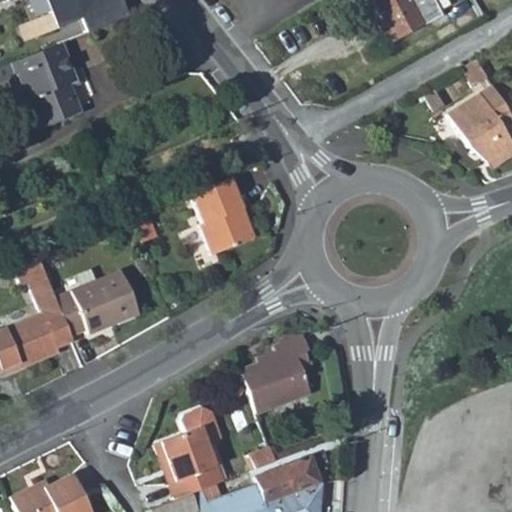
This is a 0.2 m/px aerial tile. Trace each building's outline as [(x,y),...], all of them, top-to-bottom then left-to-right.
[(50,0),(43,3),(54,31),(78,21),(83,34),(125,17),(117,0),(50,0)] [(333,0),(334,0),(325,4),(328,11),(338,6),(338,5),(346,0),(333,0)] [(368,0),(381,23),(377,26),(388,45),(439,16),(429,0),(368,0)] [(70,76),(57,45),(0,67),(0,83),(13,78),(34,130),(76,113),(62,79),(70,76)] [(499,131),(511,122),(511,119),(492,88),(445,115),(464,146),(484,165),(511,155),(511,150),(504,138),(499,131)] [(511,122),(499,131),(504,138),(511,150),(511,122)] [(240,210),(227,179),(188,194),(201,225),(197,227),(209,257),(214,255),(251,238),(244,220),(239,223),(235,213),(240,210)] [(155,238),(145,212),(128,219),(139,243),(155,238)] [(209,257),(195,262),(199,272),(218,264),(214,255),(209,257)] [(53,298),(45,277),(36,256),(10,266),(18,287),(29,283),(37,305),(40,312),(0,328),(0,369),(22,360),(25,366),(57,353),(55,348),(71,342),(69,336),(53,298)] [(119,272),(53,298),(69,336),(84,330),(87,336),(136,315),(119,272)] [(274,358),(237,372),(253,415),(306,396),(296,366),(306,363),(301,350),(304,349),(300,339),(271,349),(274,358)] [(0,371),(1,375),(25,366),(22,360),(0,369),(0,371)] [(185,433),(160,443),(174,480),(167,483),(174,500),(197,491),(214,485),(208,469),(213,466),(207,449),(218,445),(221,439),(211,413),(202,408),(185,415),(181,423),(185,433)] [(153,445),(167,483),(174,480),(160,443),(153,445)] [(248,455),(253,470),(272,463),(266,448),(248,455)] [(203,505),(197,491),(174,500),(146,510),(146,511),(316,511),(319,484),(307,458),(250,479),(253,485),(203,505)] [(216,465),(213,466),(208,469),(214,485),(222,481),(216,465)] [(33,488),(10,498),(16,511),(90,511),(74,476),(50,487),(35,494),(33,488)] [(47,480),(33,488),(35,494),(50,487),(47,480)]
